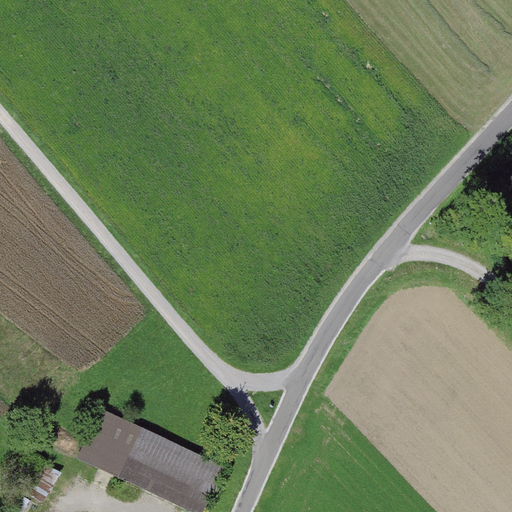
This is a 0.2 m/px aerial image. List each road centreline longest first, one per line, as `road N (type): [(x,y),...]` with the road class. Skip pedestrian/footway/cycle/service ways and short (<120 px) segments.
road 1 (unclassified): [(243,511),(348,299),(511,112)]
road 2 (track): [(0,110),(232,383),(269,456)]
road 3 (track): [(386,247),(461,263),(511,305)]
